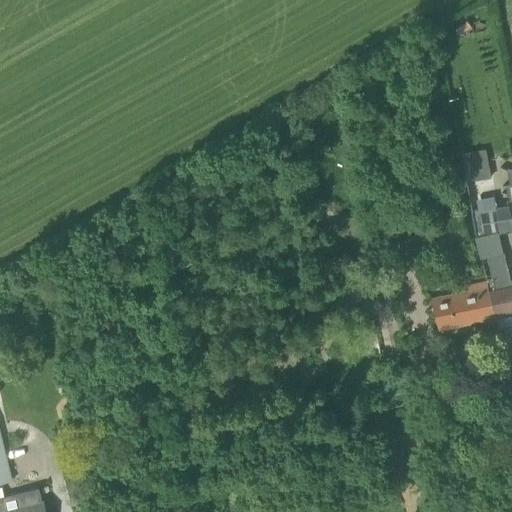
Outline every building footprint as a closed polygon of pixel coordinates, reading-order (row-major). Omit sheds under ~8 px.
[(485,150),(461,151),(463,178),(487,177),(485,150)] [(475,237),(487,235),(498,233),(501,233),(497,214),(496,205),(470,210),(475,237)] [(466,212),(431,216),(434,243),(469,239),(466,212)] [(493,288),(491,289),(496,318),(511,314),(511,289),(504,253),(486,257),(493,288)] [(468,289),(464,290),(432,296),(438,330),(496,318),(491,289),(488,289),(486,280),(467,285),(468,289)] [(381,318),(363,320),(368,355),(385,353),(381,318)] [(0,481),(12,479),(0,427),(0,481)] [(44,511),(39,486),(16,492),(0,496),(0,511),(44,511)]
